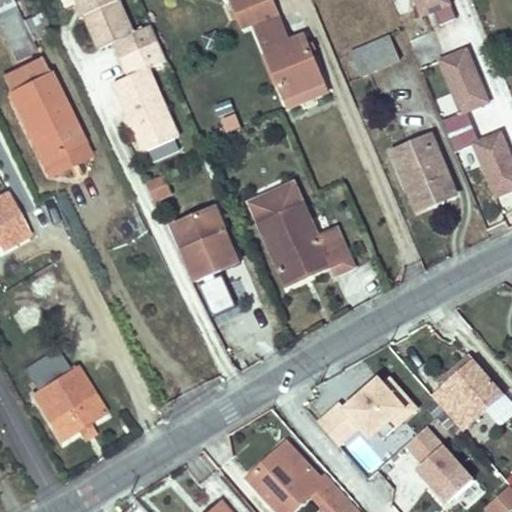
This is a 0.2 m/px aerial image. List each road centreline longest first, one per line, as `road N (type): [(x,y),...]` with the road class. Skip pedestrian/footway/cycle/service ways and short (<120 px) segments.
road 1 (residential): [(88,496),(511,249)]
road 2 (residential): [(58,511),(0,405)]
